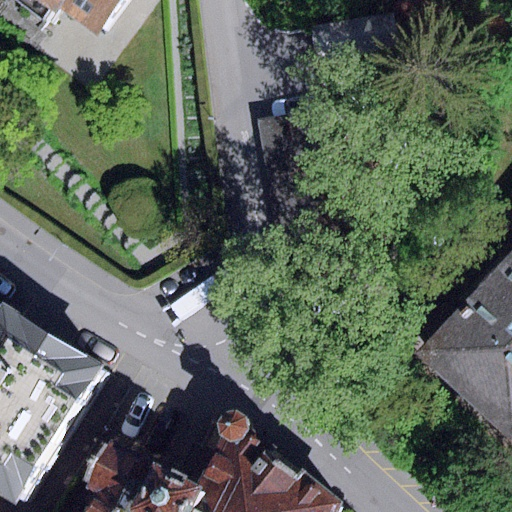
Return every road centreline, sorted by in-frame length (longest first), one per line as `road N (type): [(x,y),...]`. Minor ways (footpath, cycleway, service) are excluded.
road 1 (residential): [(224,0),(261,278),(244,355),(223,375)]
road 2 (residential): [(0,239),(135,330),(223,375)]
road 3 (residential): [(223,375),(380,511)]
